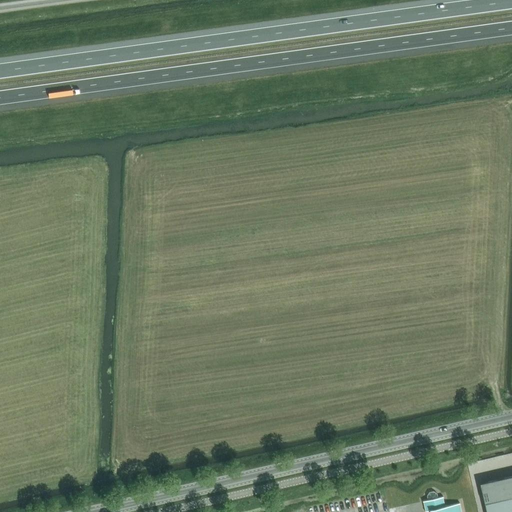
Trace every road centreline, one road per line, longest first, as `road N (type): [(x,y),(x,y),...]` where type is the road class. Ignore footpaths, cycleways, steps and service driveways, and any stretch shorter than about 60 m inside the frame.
road 1 (motorway): [(511,1),(0,71)]
road 2 (motorway): [(0,98),(511,28)]
road 3 (secondary): [(96,511),(511,417)]
